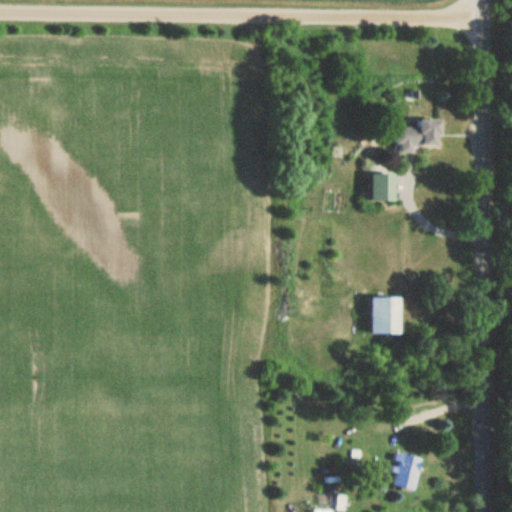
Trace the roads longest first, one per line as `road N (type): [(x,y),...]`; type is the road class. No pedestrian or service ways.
road 1 (residential): [(480,511),(477,0)]
road 2 (residential): [(477,16),(0,9)]
